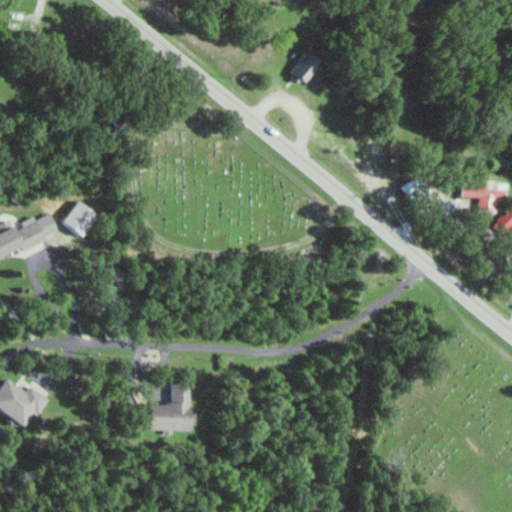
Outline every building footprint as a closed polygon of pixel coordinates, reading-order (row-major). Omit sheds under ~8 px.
[(287,71),(302,82),(317,63),(302,52),(287,71)] [(475,197),(474,212),(491,213),(492,199),(500,199),(501,182),(477,180),(477,184),(458,183),(458,196),(475,197)] [(96,213),(75,200),(61,223),(82,236),(96,213)] [(511,216),(505,209),(490,223),(501,235),(511,223),(511,216)] [(0,253),(8,250),(9,253),(58,233),(49,213),(33,219),(32,216),(18,222),(21,227),(11,231),(6,219),(0,221),(0,253)] [(0,381),(0,411),(21,426),(31,411),(36,414),(47,398),(27,385),(23,391),(3,378),(0,381)] [(144,429),(162,430),(162,435),(170,435),(170,430),(185,430),(186,383),(168,383),(168,404),(144,404),(144,429)]
